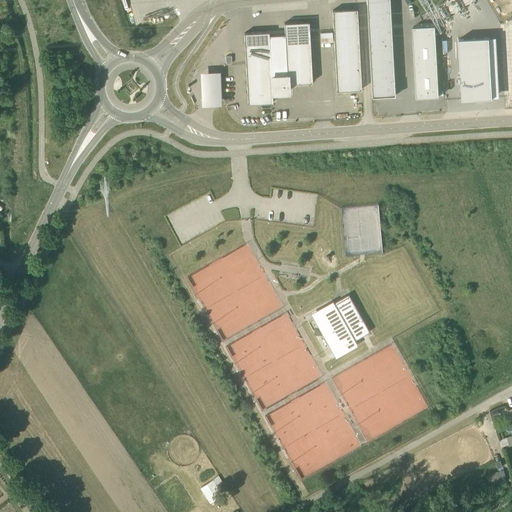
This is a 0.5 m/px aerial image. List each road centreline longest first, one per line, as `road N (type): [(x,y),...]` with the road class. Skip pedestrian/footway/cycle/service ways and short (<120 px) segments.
road 1 (unclassified): [(238,139),(511,121)]
road 2 (unclassified): [(292,511),(511,390)]
road 3 (tertiary): [(0,322),(62,185)]
road 4 (unknown): [(307,0),(328,133)]
road 5 (unknown): [(363,0),(374,130)]
